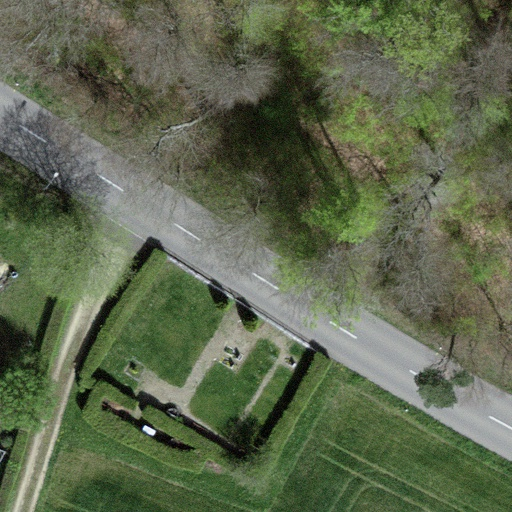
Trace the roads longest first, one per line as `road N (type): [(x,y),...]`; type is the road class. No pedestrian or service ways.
road 1 (tertiary): [(0,122),(384,364),(511,432)]
road 2 (track): [(124,201),(16,511)]
